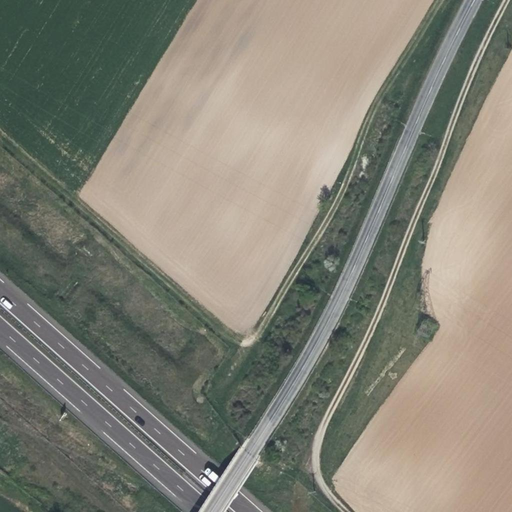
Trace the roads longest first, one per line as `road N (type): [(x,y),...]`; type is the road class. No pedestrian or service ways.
road 1 (tertiary): [(211,511),(333,301),(471,0)]
road 2 (track): [(504,0),(378,308),(315,436),(313,469),(346,511)]
road 3 (motorway): [(246,511),(0,291)]
road 4 (motorway): [(0,326),(207,511)]
